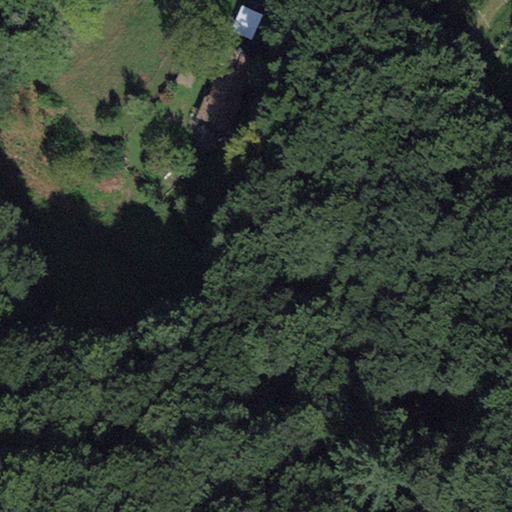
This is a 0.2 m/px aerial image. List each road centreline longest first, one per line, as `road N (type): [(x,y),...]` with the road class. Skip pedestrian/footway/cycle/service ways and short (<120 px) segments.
road 1 (track): [(379,8),(331,63),(257,291),(203,369),(138,397),(0,385)]
road 2 (track): [(497,0),(458,88),(476,85),(511,49)]
